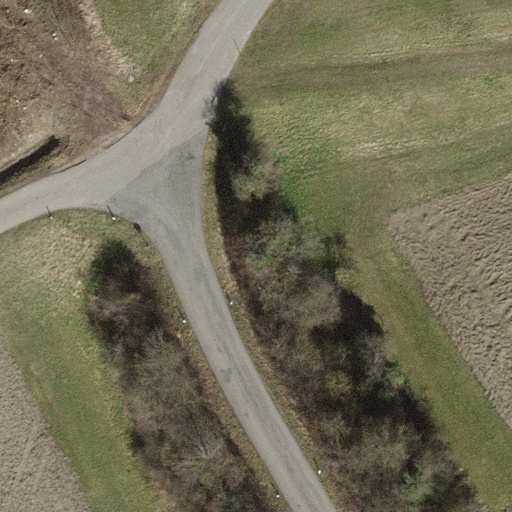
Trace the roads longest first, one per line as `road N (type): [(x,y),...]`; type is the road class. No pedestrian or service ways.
road 1 (residential): [(158,171),(195,282),(249,398),(316,511)]
road 2 (unclassified): [(158,171),(246,0)]
road 3 (unclassified): [(0,219),(38,198),(158,171)]
